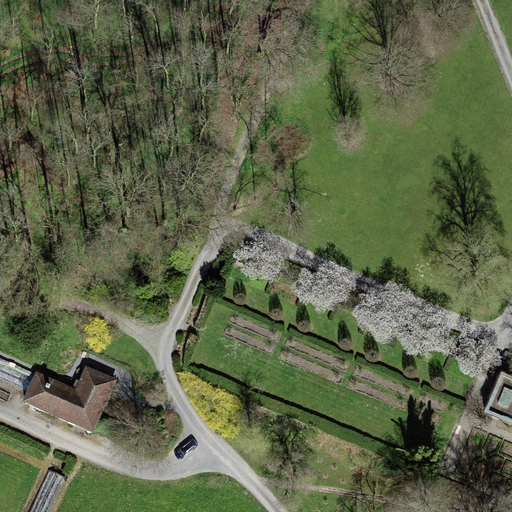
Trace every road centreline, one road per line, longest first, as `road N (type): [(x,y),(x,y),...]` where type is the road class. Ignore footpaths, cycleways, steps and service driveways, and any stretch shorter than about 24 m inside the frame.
road 1 (track): [(310,0),(207,262),(165,332),(172,400),(279,511)]
road 2 (track): [(505,345),(219,223)]
road 3 (track): [(238,467),(135,473),(0,413)]
